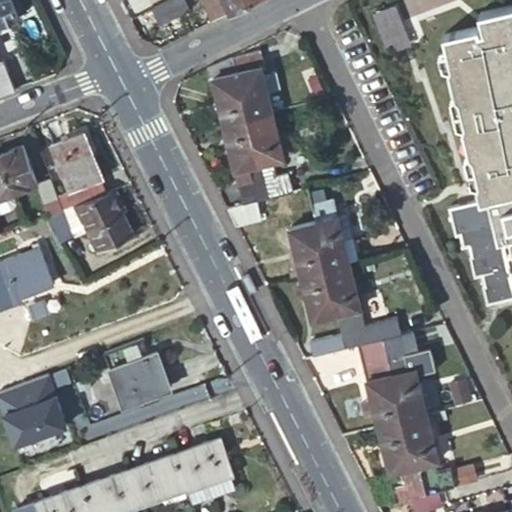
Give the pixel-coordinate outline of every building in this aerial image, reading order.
[(0,0),(0,25),(21,17),(19,13),(27,11),(22,0),(0,0)] [(182,0),(198,30),(252,2),(250,0),(182,0)] [(400,0),(405,16),(454,0),(387,0),(389,4),(400,0)] [(164,1),(137,14),(145,30),(171,17),(164,1)] [(511,3),(481,10),(485,28),(479,29),(478,25),(446,33),(485,197),(450,207),(457,236),(462,234),(466,248),(470,247),(478,278),(483,277),(490,306),(511,300),(511,284),(501,239),(511,236),(511,3)] [(261,46),(234,53),(238,68),(240,68),(245,90),(241,91),(246,112),(273,106),(268,88),(264,71),(262,62),(264,61),(261,46)] [(234,53),(208,66),(210,75),(214,74),(225,118),(233,115),(246,112),(241,91),(245,90),(240,68),(238,68),(234,53)] [(277,67),(264,71),(268,88),(281,84),(277,67)] [(273,106),(246,112),(246,115),(252,137),(257,136),(263,159),(260,159),(269,194),(305,185),(300,167),(280,172),(276,155),(285,153),(273,106)] [(233,115),(225,118),(237,165),(245,163),(249,179),(234,182),(239,202),(255,198),(269,194),(260,159),(263,159),(257,136),(252,137),(246,115),(246,112),(233,115)] [(81,202),(106,192),(101,180),(105,179),(86,132),(53,145),(71,191),(75,189),(79,202),(81,202)] [(24,144),(0,153),(0,154),(14,191),(38,181),(24,144)] [(0,213),(0,214),(15,208),(18,201),(14,191),(0,154),(0,232),(2,232),(0,226),(0,213)] [(60,195),(52,176),(38,181),(51,213),(65,208),(60,195)] [(333,210),(325,180),(309,184),(317,217),(339,212),(346,244),(355,242),(347,207),(333,210)] [(60,195),(65,208),(67,207),(79,202),(75,189),(71,191),(60,195)] [(136,232),(114,189),(106,192),(81,202),(89,217),(93,224),(88,226),(100,250),(136,232)] [(230,204),(234,218),(235,220),(260,214),(255,198),(239,202),(230,204)] [(76,224),(89,217),(81,202),(79,202),(67,207),(76,224)] [(359,256),(355,242),(346,244),(339,212),(317,217),(323,240),(317,242),(322,265),(350,259),(359,256)] [(294,272),(303,270),(322,265),(317,242),(323,240),(317,217),(315,218),(291,224),(297,247),(302,266),(297,267),(293,268),(294,272)] [(0,238),(14,233),(12,228),(2,232),(0,232),(0,238)] [(25,294),(58,283),(43,245),(37,248),(0,262),(0,308),(27,297),(25,294)] [(297,247),(292,248),(297,267),(302,266),(297,247)] [(361,306),(350,259),(322,265),(328,289),(334,287),(340,311),(361,306)] [(322,265),(303,270),(306,283),(308,293),(314,316),(337,311),(340,311),(334,287),(328,289),(322,265)] [(67,307),(58,283),(25,294),(27,297),(35,319),(67,307)] [(306,283),(298,285),(301,295),(308,293),(306,283)] [(385,337),(401,333),(397,316),(365,323),(361,306),(340,311),(337,311),(342,332),(346,347),(361,343),(385,337)] [(400,415),(428,409),(427,406),(419,374),(437,370),(432,347),(419,349),(415,330),(401,333),(385,337),(386,345),(391,366),(394,365),(399,388),(394,389),(400,415)] [(311,340),(314,354),(346,347),(342,332),(311,340)] [(376,407),(380,420),(400,415),(394,389),(399,388),(394,365),(391,366),(386,345),(385,337),(361,343),(363,351),(372,391),(376,407)] [(106,352),(114,373),(154,358),(146,338),(106,352)] [(174,391),(161,356),(154,358),(114,373),(127,408),(174,391)] [(470,397),(465,376),(450,379),(455,400),(470,397)] [(372,391),(363,393),(367,409),(376,407),(372,391)] [(433,408),(435,418),(447,415),(445,405),(433,408)] [(430,419),(428,409),(400,415),(405,434),(409,433),(416,463),(421,462),(429,492),(440,488),(447,487),(456,484),(455,482),(452,468),(450,460),(438,463),(436,458),(440,457),(430,419)] [(399,499),(410,496),(413,496),(429,492),(421,462),(416,463),(409,433),(405,434),(400,415),(380,420),(392,469),(404,466),(408,481),(395,485),(399,499)] [(222,434),(176,451),(188,484),(188,486),(230,472),(233,471),(225,449),(228,448),(222,434)] [(188,484),(176,451),(129,468),(141,501),(188,484)] [(475,462),(452,468),(455,482),(478,477),(475,462)] [(129,468),(83,484),(93,511),(112,511),(141,501),(129,468)] [(188,486),(195,503),(237,489),(230,472),(188,486)] [(93,511),(83,484),(36,501),(39,511),(93,511)] [(429,492),(413,496),(416,510),(444,503),(440,488),(429,492)]
